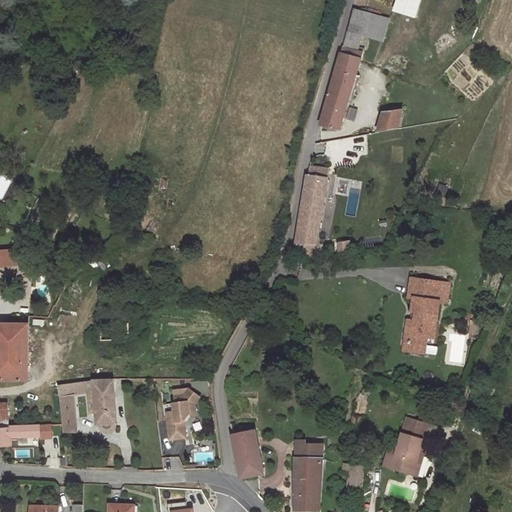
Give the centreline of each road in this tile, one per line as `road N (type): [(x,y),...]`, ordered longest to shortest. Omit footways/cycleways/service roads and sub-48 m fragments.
road 1 (unclassified): [(230,477),(217,391),(222,368),(280,262),(303,145),(347,0)]
road 2 (unclassified): [(0,468),(230,477)]
road 3 (track): [(422,511),(511,301)]
